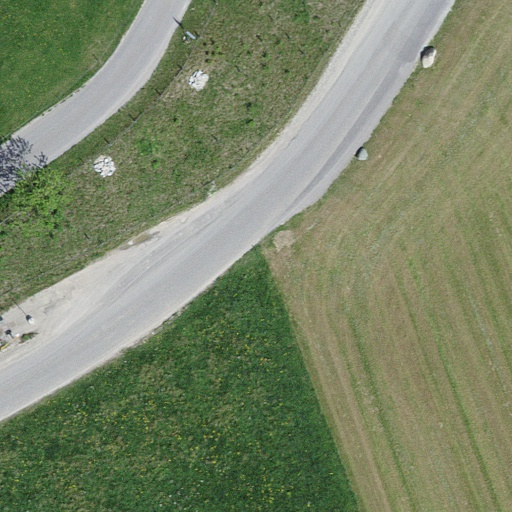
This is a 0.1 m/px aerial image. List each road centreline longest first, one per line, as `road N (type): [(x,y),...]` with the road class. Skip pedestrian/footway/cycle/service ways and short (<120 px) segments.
road 1 (track): [(405,0),(280,179),(201,257),(100,336),(0,397)]
road 2 (track): [(0,168),(126,71),(152,0)]
